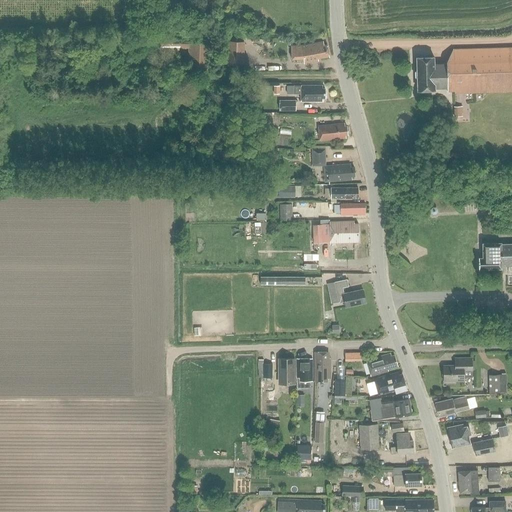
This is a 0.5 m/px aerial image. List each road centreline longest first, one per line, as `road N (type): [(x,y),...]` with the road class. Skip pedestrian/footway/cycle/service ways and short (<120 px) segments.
road 1 (tertiary): [(396,340),(380,285),(373,182),(335,0)]
road 2 (residential): [(396,340),(183,350)]
road 3 (tertiary): [(447,511),(430,426),(400,349)]
